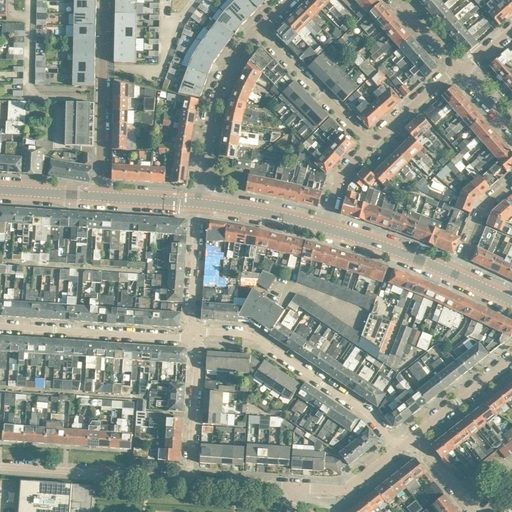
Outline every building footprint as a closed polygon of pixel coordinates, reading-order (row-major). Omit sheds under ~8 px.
[(258,8),(249,0),(236,0),(234,2),(250,17),(258,8)] [(249,0),(258,8),(267,0),(266,0),(249,0)] [(308,0),(300,8),(322,29),(330,38),(332,39),(332,38),(334,40),(337,40),(339,38),(334,32),(317,14),(320,12),(320,11),(309,0),(308,0)] [(344,18),(339,12),(326,0),(309,0),(320,11),(321,10),(322,9),(327,15),(330,12),(340,22),(344,18)] [(326,0),(339,12),(344,18),(345,19),(348,16),(342,9),(343,8),(339,3),(335,0),(326,0)] [(354,0),(362,9),(366,13),(379,1),(378,0),(354,0)] [(448,0),(439,0),(438,0),(431,0),(424,7),(431,15),(448,0)] [(458,0),(448,0),(431,15),(439,24),(450,13),(447,10),(458,0)] [(491,16),(499,26),(506,19),(488,0),(481,0),(491,11),(488,14),(491,16)] [(488,0),(506,19),(511,14),(511,12),(502,2),(500,4),(496,0),(488,0)] [(511,0),(504,0),(502,2),(511,12),(511,0)] [(96,14),(96,2),(74,2),(74,14),(96,14)] [(225,11),(241,26),(250,17),(234,2),(225,11)] [(115,3),(115,15),(137,15),(137,3),(115,3)] [(360,26),(365,31),(387,11),(380,3),(368,13),(371,16),(360,26)] [(209,10),(201,4),(198,8),(206,14),(209,10)] [(450,13),(439,24),(446,32),(475,7),(472,4),(466,9),(465,8),(454,17),(450,13)] [(452,39),(464,29),(461,26),(472,17),(471,15),(479,9),(476,6),(475,7),(446,32),(452,39)] [(318,33),(322,29),(300,8),(293,15),(310,32),(313,28),(318,33)] [(360,19),(366,13),(362,9),(356,15),(359,18),(360,19)] [(234,35),(241,26),(225,11),(216,22),(234,35)] [(387,11),(365,31),(369,35),(380,26),(383,29),(394,19),(387,11)] [(74,26),(95,26),(96,14),(74,14),(74,26)] [(201,20),(194,14),(191,18),(198,24),(201,20)] [(115,15),(115,27),(136,27),(137,15),(115,15)] [(286,22),(302,39),(309,46),(313,42),(307,36),(311,33),(310,32),(293,15),(286,22)] [(381,49),(403,28),(394,19),(383,29),(383,30),(384,30),(387,34),(376,44),(378,46),(370,52),(373,56),(381,49)] [(209,32),(227,45),(234,35),(216,22),(209,32)] [(296,45),(302,39),(286,22),(274,33),(307,66),(317,56),(315,53),(310,48),(304,54),(296,45)] [(452,39),(459,47),(482,27),(478,22),(467,32),(464,29),(452,39)] [(95,38),(95,26),(74,26),(74,38),(95,38)] [(115,27),(115,39),(136,40),(136,27),(115,27)] [(466,55),(478,44),(475,41),(486,32),(482,27),(459,47),(466,55)] [(399,48),(411,38),(403,28),(381,49),(373,56),(372,57),(375,61),(395,44),(399,48)] [(193,33),(184,29),(182,34),(191,37),(193,33)] [(219,54),(227,45),(209,32),(202,42),(219,54)] [(349,45),(342,37),(336,44),(342,51),(349,45)] [(74,38),(73,50),(95,51),(95,38),(74,38)] [(333,40),(332,39),(330,38),(322,45),(325,48),(333,40)] [(393,60),(397,64),(418,46),(411,38),(399,48),(394,53),(397,56),(393,60)] [(115,39),(114,51),(136,52),(136,40),(115,39)] [(192,57),(212,64),(219,54),(202,42),(192,57)] [(350,44),(349,45),(342,51),(345,54),(350,58),(350,59),(357,53),(350,44)] [(187,49),(178,46),(176,50),(185,54),(187,49)] [(413,64),(425,53),(418,46),(397,64),(400,68),(409,60),(413,64)] [(250,60),(262,72),(274,85),(281,91),(292,80),(260,47),(250,60)] [(95,63),(95,51),(73,50),(73,62),(95,63)] [(507,50),(489,66),(496,73),(511,59),(511,51),(510,53),(507,50)] [(136,64),(136,52),(114,51),(114,63),(136,64)] [(325,51),(308,67),(314,73),(331,57),(329,55),(325,51)] [(359,52),(357,53),(350,59),(353,61),(357,66),(359,68),(367,61),(359,52)] [(409,80),(431,61),(425,53),(413,64),(415,66),(405,75),(409,80)] [(331,57),(314,73),(320,79),(339,60),(335,56),(332,58),(331,57)] [(183,60),(174,57),(172,62),(181,65),(183,60)] [(208,75),(212,64),(192,57),(188,68),(208,75)] [(502,81),(503,82),(511,73),(511,67),(511,59),(496,73),(502,81)] [(250,61),(242,73),(256,82),(262,72),(250,60),(250,61)] [(339,60),(320,79),(326,85),(342,69),(341,67),(344,64),(339,60)] [(367,60),(367,61),(359,68),(369,79),(377,71),(367,60)] [(409,80),(413,84),(423,76),(426,79),(438,68),(431,61),(409,80)] [(73,62),(73,74),(94,75),(95,63),(73,62)] [(384,75),(385,74),(389,71),(383,63),(378,68),(379,69),(379,70),(383,76),(384,75)] [(179,72),(170,68),(168,73),(177,76),(179,72)] [(208,75),(188,68),(184,79),(204,87),(208,75)] [(342,69),(326,85),(331,91),(348,75),(344,70),(342,69)] [(378,71),(377,71),(369,79),(368,79),(392,108),(400,101),(390,89),(387,92),(380,84),(386,78),(383,76),(379,70),(378,71)] [(391,70),(389,71),(385,74),(389,79),(395,74),(391,70)] [(360,71),(356,75),(359,78),(360,77),(364,81),(367,78),(360,71)] [(242,73),(235,86),(251,93),(256,82),(242,73)] [(511,73),(503,82),(510,89),(511,86),(511,73)] [(94,87),(94,75),(73,74),(72,86),(79,86),(94,87)] [(348,75),(331,91),(337,97),(354,80),(352,79),(348,75)] [(392,82),(398,89),(403,85),(397,77),(392,82)] [(164,84),(162,88),(167,90),(170,81),(165,79),(164,84)] [(200,98),(204,87),(184,79),(178,94),(200,98)] [(384,115),(392,108),(368,79),(365,82),(370,88),(369,89),(378,100),(374,103),(384,115)] [(354,80),(337,97),(343,102),(359,86),(355,82),(354,80)] [(284,103),(300,87),(294,81),(278,97),(283,101),(284,103)] [(128,85),(114,84),(113,98),(133,98),(133,86),(128,85)] [(277,95),(281,91),(274,85),(271,90),(275,92),(276,93),(277,95)] [(398,89),(405,97),(410,92),(403,85),(398,89)] [(265,99),(251,93),(235,86),(230,98),(246,104),(248,99),(264,105),(269,100),(265,99)] [(435,109),(432,105),(423,113),(430,120),(460,94),(454,86),(442,96),(445,100),(435,109)] [(290,108),(306,93),(300,87),(284,103),(286,104),(290,108)] [(384,115),(374,103),(373,104),(370,106),(360,95),(363,91),(360,88),(357,91),(352,95),(376,122),(384,115)] [(155,98),(156,91),(147,89),(147,98),(155,98)] [(296,114),(311,99),(306,93),(290,108),(294,113),(296,114)] [(452,109),(456,113),(468,102),(460,94),(430,120),(434,125),(452,109)] [(175,100),(175,101),(176,102),(175,109),(177,109),(177,110),(196,113),(199,100),(176,95),(175,100)] [(376,122),(352,95),(347,100),(352,105),(361,114),(358,117),(369,129),(376,122)] [(133,98),(113,98),(113,111),(127,111),(128,98),(134,98),(133,98)] [(155,98),(147,98),(145,98),(144,111),(145,111),(154,111),(155,98)] [(266,114),(258,113),(244,110),(245,106),(246,105),(246,104),(230,98),(230,99),(226,113),(265,120),(266,114)] [(302,120),(317,105),(311,99),(296,114),(297,116),(302,120)] [(9,102),(8,112),(24,112),(25,102),(9,102)] [(475,110),(468,102),(456,113),(459,116),(448,126),(449,127),(445,130),(448,134),(475,110)] [(65,146),(81,146),(93,147),(93,137),(93,117),(94,103),(66,103),(65,146)] [(307,126),(323,111),(317,105),(302,120),(306,124),(307,126)] [(181,118),(180,124),(194,126),(196,113),(177,110),(175,117),(181,118)] [(470,129),(482,118),(481,117),(475,110),(448,134),(445,137),(448,140),(455,134),(456,135),(467,125),(469,128),(470,129)] [(127,111),(113,111),(113,124),(127,124),(127,111)] [(144,125),(152,125),(153,118),(154,111),(145,111),(144,125)] [(313,131),(328,116),(323,111),(307,126),(309,127),(313,131)] [(8,112),(7,122),(24,123),(24,112),(8,112)] [(224,122),(241,125),(242,121),(267,126),(268,121),(265,120),(226,113),(224,122)] [(420,115),(413,122),(436,149),(441,145),(428,131),(431,127),(420,115)] [(286,127),(293,120),(290,117),(283,124),(286,127)] [(330,117),(322,126),(348,151),(355,143),(344,132),(341,135),(331,125),(334,122),(330,117)] [(482,119),(482,118),(470,129),(470,130),(473,133),(458,146),(462,151),(489,126),(482,119)] [(6,122),(6,135),(11,135),(23,136),(24,123),(7,122),(6,122)] [(241,126),(241,125),(224,122),(224,124),(222,135),(254,140),(258,140),(258,134),(240,132),(240,127),(241,126)] [(405,129),(411,137),(415,141),(416,141),(421,147),(424,144),(433,153),(436,149),(413,122),(405,129)] [(172,136),(177,137),(191,139),(194,126),(180,124),(174,123),(172,136)] [(127,124),(113,124),(113,137),(127,138),(127,124)] [(151,138),(152,133),(152,125),(144,125),(143,138),(151,138)] [(341,158),(348,151),(322,126),(320,128),(325,133),(323,135),(333,144),(328,149),(339,160),(341,158)] [(462,151),(459,153),(462,157),(470,151),(481,141),(485,145),(497,135),(495,134),(489,126),(462,151)] [(281,134),(273,133),(271,142),(273,143),(280,137),(281,134)] [(221,145),(238,147),(239,143),(253,145),(257,145),(258,140),(254,140),(222,135),(221,145)] [(477,159),(469,165),(473,169),(475,168),(503,143),(497,135),(485,145),(488,149),(476,158),(477,159)] [(127,138),(113,137),(112,150),(127,150),(127,138)] [(177,137),(175,150),(190,152),(191,139),(177,137)] [(306,142),(311,146),(333,167),(339,160),(328,149),(326,151),(311,137),(306,142)] [(411,137),(404,144),(428,168),(433,164),(420,151),(422,148),(421,147),(416,141),(415,141),(411,137)] [(0,171),(9,173),(11,143),(6,142),(5,156),(0,155),(0,171)] [(19,173),(20,173),(21,157),(20,157),(16,157),(17,143),(11,143),(9,173),(19,173)] [(503,143),(475,168),(479,172),(495,158),(499,162),(511,151),(503,143)] [(404,144),(396,151),(407,163),(410,160),(420,169),(421,168),(429,176),(432,173),(428,168),(404,144)] [(220,157),(236,159),(236,158),(241,159),(243,153),(245,153),(245,151),(246,151),(247,149),(238,147),(221,145),(219,156),(220,157)] [(265,152),(264,155),(275,153),(276,154),(277,149),(272,146),(265,152)] [(327,174),(333,167),(311,146),(307,151),(318,160),(315,163),(318,166),(327,174)] [(21,157),(20,173),(36,174),(41,175),(41,170),(43,170),(44,164),(45,155),(42,155),(43,148),(22,147),(21,157)] [(175,153),(173,167),(188,169),(190,152),(175,150),(175,153)] [(396,151),(388,160),(407,179),(409,181),(414,176),(404,166),(407,163),(396,151)] [(502,166),(507,172),(511,168),(511,152),(511,151),(499,162),(489,170),(485,174),(480,178),(489,188),(498,180),(493,175),(501,168),(500,168),(502,166)] [(126,152),(112,152),(112,180),(125,181),(126,166),(126,152)] [(450,161),(451,162),(454,166),(463,158),(462,157),(459,153),(450,161)] [(92,167),(92,154),(84,154),(83,155),(83,165),(72,163),(51,160),(49,168),(48,176),(64,179),(90,183),(90,179),(91,175),(92,167)] [(438,161),(442,166),(447,162),(443,157),(438,161)] [(236,159),(235,167),(238,168),(250,170),(251,162),(236,159)] [(379,168),(378,169),(389,181),(390,180),(393,183),(398,178),(403,183),(407,179),(388,160),(379,168)] [(451,162),(446,166),(456,177),(465,188),(462,191),(460,196),(468,200),(467,202),(473,204),(474,202),(475,200),(480,196),(470,184),(461,173),(454,166),(451,162)] [(248,176),(246,192),(256,194),(261,166),(261,164),(256,163),(253,177),(248,176)] [(267,196),(270,180),(269,180),(264,179),(267,165),(261,164),(261,166),(256,194),(260,194),(265,195),(267,196)] [(283,169),(276,198),(287,200),(288,193),(290,193),(292,185),(290,185),(286,183),(289,170),(289,165),(284,164),(283,168),(283,169)] [(469,165),(465,169),(475,180),(470,184),(480,196),(489,188),(480,178),(473,169),(469,165)] [(137,181),(138,167),(126,166),(125,181),(134,181),(137,181)] [(150,182),(151,168),(138,167),(137,181),(150,182)] [(188,169),(173,167),(171,183),(186,184),(188,169)] [(270,180),(267,196),(276,198),(283,169),(283,168),(279,167),(277,167),(274,181),(270,180)] [(288,193),(287,200),(288,200),(299,203),(302,188),(305,174),(307,169),(300,167),(299,172),(296,186),(292,185),(290,193),(288,193)] [(164,183),(165,169),(151,168),(150,182),(164,183)] [(318,168),(316,174),(315,176),(308,205),(318,208),(322,192),(318,191),(320,181),(325,182),(326,176),(318,168)] [(389,181),(378,169),(377,169),(372,175),(365,168),(357,176),(364,183),(368,187),(376,179),(391,192),(399,192),(389,181)] [(299,203),(308,205),(315,176),(316,174),(312,173),(311,175),(310,175),(306,188),(302,188),(299,203)] [(361,187),(364,183),(357,176),(354,179),(353,180),(361,187)] [(427,183),(423,179),(415,186),(419,191),(427,183)] [(426,185),(419,192),(444,203),(451,206),(461,210),(470,213),(473,206),(473,204),(467,202),(468,200),(460,196),(459,198),(457,202),(430,190),(426,185)] [(363,203),(357,202),(354,218),(365,221),(369,206),(374,190),(368,189),(363,203)] [(365,221),(376,225),(381,210),(375,208),(380,192),(374,190),(369,206),(365,221)] [(359,194),(347,191),(341,214),(354,218),(357,202),(359,194)] [(385,194),(381,210),(376,225),(389,229),(394,214),(393,214),(387,212),(391,196),(385,194)] [(406,201),(412,203),(415,195),(409,195),(406,201)] [(427,198),(425,202),(437,207),(439,203),(438,203),(427,198)] [(511,215),(511,209),(505,201),(492,212),(491,214),(491,215),(505,221),(506,220),(509,222),(511,218),(511,217),(511,215)] [(451,208),(451,206),(444,203),(441,209),(449,212),(451,208)] [(7,208),(5,236),(5,239),(10,240),(10,236),(11,231),(14,232),(14,230),(15,224),(16,209),(7,208)] [(23,237),(25,210),(16,209),(15,224),(14,230),(18,230),(18,237),(23,237)] [(441,231),(435,247),(444,250),(456,219),(460,212),(453,209),(447,225),(444,224),(441,231)] [(25,210),(23,237),(23,243),(28,244),(29,232),(32,232),(33,225),(34,210),(25,210)] [(41,241),(41,238),(43,211),(34,210),(33,225),(36,226),(35,237),(35,241),(41,241)] [(43,211),(41,238),(41,241),(47,242),(47,235),(50,235),(52,211),(43,211)] [(53,241),(59,241),(59,239),(61,212),(52,211),(50,235),(53,235),(53,241)] [(59,239),(59,241),(58,247),(64,247),(65,240),(68,240),(69,228),(70,213),(61,212),(59,239)] [(72,240),(77,241),(79,213),(70,213),(69,228),(72,228),(72,240)] [(87,229),(90,229),(91,214),(81,213),(79,213),(77,241),(77,246),(82,247),(81,253),(76,253),(76,255),(76,264),(85,265),(87,229)] [(95,251),(101,251),(104,215),(91,214),(90,229),(92,229),(92,237),(96,237),(95,251)] [(389,229),(401,233),(406,218),(394,214),(389,229)] [(104,215),(102,244),(111,244),(113,215),(104,215)] [(111,244),(111,246),(114,246),(114,250),(120,251),(120,243),(122,216),(113,215),(111,244)] [(413,238),(424,242),(430,227),(433,220),(421,215),(418,223),(413,238)] [(486,225),(511,236),(511,229),(503,226),(505,222),(505,221),(491,215),(490,216),(486,225)] [(126,231),(130,231),(131,217),(122,216),(120,243),(126,243),(126,231)] [(132,248),(138,249),(140,217),(131,217),(130,231),(133,232),(132,248)] [(144,233),(148,233),(149,218),(140,217),(138,249),(143,249),(144,233)] [(156,240),(158,218),(149,218),(148,233),(151,233),(150,245),(156,245),(156,243),(156,240)] [(161,234),(168,234),(169,219),(158,218),(156,240),(160,240),(161,234)] [(401,233),(413,238),(418,223),(406,218),(401,233)] [(173,242),(186,243),(187,223),(185,220),(169,219),(168,234),(174,235),(173,242)] [(456,219),(444,250),(453,254),(454,251),(459,238),(455,237),(462,222),(456,219)] [(435,247),(441,231),(444,224),(433,220),(430,227),(424,242),(435,247)] [(218,242),(225,242),(226,225),(210,222),(207,224),(206,246),(216,247),(216,242),(218,242)] [(226,225),(225,242),(229,243),(226,258),(232,259),(238,227),(226,225)] [(240,245),(246,246),(249,229),(238,227),(232,259),(237,260),(240,245)] [(477,264),(481,266),(495,237),(497,232),(486,227),(472,261),(473,262),(473,263),(476,265),(477,264)] [(255,259),(259,231),(249,229),(246,246),(245,257),(255,259)] [(255,259),(254,263),(259,264),(260,255),(265,255),(266,249),(268,250),(268,249),(271,233),(269,233),(259,231),(255,259)] [(271,233),(268,249),(279,252),(282,236),(271,233)] [(282,236),(279,252),(290,255),(294,239),(287,237),(282,236)] [(500,239),(495,237),(481,266),(485,267),(485,269),(488,270),(489,269),(489,270),(490,270),(496,257),(492,255),(497,245),(500,239)] [(297,257),(302,258),(306,242),(294,239),(290,256),(289,262),(288,266),(287,267),(295,269),(297,257)] [(315,244),(306,242),(302,258),(302,259),(311,262),(312,261),(315,244)] [(494,272),(498,274),(511,245),(511,244),(508,243),(505,249),(500,259),(496,257),(490,270),(490,271),(494,273),(494,272)] [(170,255),(185,256),(186,245),(171,244),(171,249),(161,249),(161,251),(160,251),(156,250),(155,253),(164,254),(170,255)] [(315,244),(312,260),(323,264),(328,248),(315,244)] [(507,278),(511,268),(511,264),(509,263),(511,257),(511,245),(498,274),(502,276),(502,277),(505,278),(506,278),(507,279),(507,278)] [(206,246),(203,287),(218,288),(226,288),(226,278),(219,278),(220,260),(224,260),(224,253),(221,253),(216,252),(216,247),(206,246)] [(328,248),(323,264),(333,267),(336,268),(340,251),(338,251),(328,248)] [(49,262),(57,263),(58,258),(58,251),(50,250),(49,254),(49,256),(49,262)] [(340,251),(336,268),(347,271),(352,255),(341,252),(340,251)] [(184,265),(185,256),(170,255),(164,254),(164,257),(158,257),(157,263),(184,265)] [(67,264),(76,264),(76,255),(67,255),(67,258),(67,264)] [(344,281),(342,287),(345,288),(348,289),(353,273),(358,274),(363,259),(356,256),(352,255),(347,271),(344,281)] [(369,284),(371,279),(376,263),(363,259),(358,274),(359,275),(358,280),(369,284)] [(169,269),(169,273),(184,274),(184,265),(157,263),(157,268),(169,269)] [(376,263),(371,279),(382,283),(388,267),(376,263)] [(15,275),(16,273),(16,266),(7,266),(6,274),(15,275)] [(33,275),(43,276),(43,268),(33,268),(33,275)] [(52,269),(43,268),(43,276),(51,276),(52,269)] [(69,281),(69,276),(70,270),(61,269),(60,280),(69,281)] [(393,285),(403,290),(409,275),(394,269),(383,295),(388,297),(393,285)] [(84,273),(83,282),(92,282),(93,271),(86,271),(84,273)] [(102,272),(93,271),(92,282),(101,283),(101,281),(102,272)] [(258,279),(256,282),(261,286),(263,288),(267,290),(277,276),(269,274),(263,271),(262,271),(261,273),(261,274),(258,279)] [(297,282),(302,284),(306,273),(299,271),(296,282),(297,282)] [(101,281),(110,282),(110,273),(102,272),(101,281)] [(120,273),(110,273),(110,282),(119,282),(119,279),(120,273)] [(157,275),(156,281),(183,283),(184,274),(169,273),(169,276),(157,275)] [(308,274),(306,273),(302,284),(308,286),(312,276),(308,274)] [(399,301),(397,306),(403,308),(410,290),(413,292),(414,292),(419,279),(418,279),(412,276),(409,275),(403,290),(399,301)] [(312,276),(308,286),(313,289),(317,278),(312,276)] [(319,278),(317,278),(313,289),(319,291),(323,280),(319,278)] [(416,301),(411,313),(411,315),(417,318),(430,283),(420,279),(419,279),(414,292),(415,292),(414,296),(414,301),(416,301)] [(319,291),(324,293),(329,282),(323,280),(319,291)] [(152,281),(152,286),(156,286),(162,287),(161,290),(168,291),(183,292),(183,283),(156,281),(152,281)] [(331,283),(329,282),(324,293),(330,295),(334,284),(331,283)] [(432,302),(434,303),(440,288),(430,283),(417,318),(416,319),(421,321),(427,307),(430,308),(432,302)] [(30,318),(32,291),(32,284),(27,284),(26,303),(22,303),(21,318),(30,318)] [(330,295),(336,297),(340,286),(336,285),(334,284),(330,295)] [(48,319),(57,320),(58,305),(55,305),(56,286),(50,286),(50,293),(48,319)] [(345,288),(342,287),(340,286),(336,297),(341,299),(345,288)] [(228,288),(228,296),(226,321),(238,322),(238,317),(253,290),(253,289),(250,287),(239,307),(232,306),(233,297),(234,288),(228,288)] [(214,320),(215,305),(208,305),(209,296),(215,296),(216,289),(203,288),(201,319),(214,320)] [(351,290),(348,289),(345,288),(341,299),(347,301),(351,290)] [(450,292),(440,288),(434,303),(435,303),(438,304),(431,324),(436,326),(437,323),(438,323),(450,292)] [(3,316),(12,317),(14,290),(9,290),(8,295),(5,294),(4,301),(3,316)] [(14,290),(12,317),(21,318),(22,303),(19,302),(19,290),(14,290)] [(161,290),(161,294),(168,295),(167,301),(182,302),(183,292),(168,291),(161,290)] [(265,328),(270,332),(277,322),(284,311),(279,307),(276,305),(275,304),(274,303),(273,305),(263,298),(264,297),(253,290),(238,317),(238,322),(238,321),(250,322),(260,329),(262,326),(265,328)] [(353,291),(351,290),(347,301),(352,303),(357,292),(353,291)] [(30,318),(39,319),(41,297),(37,297),(37,292),(32,291),(30,318)] [(117,309),(116,324),(125,325),(127,294),(127,291),(122,291),(121,303),(118,303),(117,309)] [(365,295),(368,297),(376,299),(378,295),(367,291),(365,295)] [(41,297),(39,319),(48,319),(50,293),(45,292),(44,297),(41,297)] [(362,294),(357,292),(352,303),(358,306),(362,294)] [(464,299),(450,292),(438,323),(450,329),(452,326),(464,299)] [(58,305),(57,320),(66,321),(68,294),(62,293),(62,300),(58,299),(58,305)] [(68,294),(66,321),(75,321),(78,321),(79,306),(76,306),(77,298),(73,298),(73,293),(68,293),(68,294)] [(89,322),(99,323),(100,300),(97,300),(98,293),(91,293),(91,295),(89,322)] [(127,294),(125,325),(134,325),(135,310),(132,310),(133,295),(127,294)] [(300,307),(307,298),(296,294),(291,301),(299,307),(300,307)] [(358,306),(364,308),(368,297),(365,295),(362,294),(358,306)] [(78,321),(89,322),(91,295),(85,295),(85,300),(81,300),(81,306),(79,306),(78,321)] [(100,297),(100,300),(99,323),(107,323),(109,296),(104,296),(103,297),(100,297)] [(107,323),(116,324),(117,309),(113,309),(114,296),(109,296),(107,323)] [(214,320),(226,321),(228,296),(222,296),(221,306),(215,305),(214,320)] [(371,313),(376,299),(368,297),(364,308),(371,313)] [(307,298),(300,307),(305,311),(312,301),(307,298)] [(135,310),(134,325),(144,326),(145,299),(140,299),(139,305),(135,305),(135,310)] [(145,299),(144,326),(152,326),(153,311),(149,311),(150,300),(145,299)] [(467,317),(468,318),(474,303),(464,299),(452,326),(457,329),(463,315),(467,317)] [(317,304),(312,301),(305,311),(310,314),(317,304)] [(475,304),(474,303),(468,318),(472,319),(464,336),(467,338),(468,337),(473,333),(484,308),(475,304)] [(322,308),(317,304),(310,314),(315,317),(322,308)] [(320,321),(327,311),(322,308),(315,317),(320,321)] [(473,333),(468,337),(476,340),(483,325),(486,327),(487,327),(494,313),(493,312),(484,308),(473,333)] [(271,332),(269,335),(277,341),(295,314),(295,313),(290,310),(280,325),(277,322),(270,332),(271,332)] [(152,326),(166,327),(167,312),(153,311),(152,326)] [(325,324),(332,314),(327,311),(320,321),(325,324)] [(167,312),(166,327),(178,328),(180,326),(181,313),(167,312)] [(377,359),(379,353),(380,350),(391,322),(371,314),(370,313),(362,333),(357,346),(377,359)] [(494,313),(487,327),(488,327),(493,330),(488,336),(493,340),(498,335),(506,318),(495,313),(494,313)] [(295,314),(277,341),(285,346),(293,333),(290,331),(297,320),(299,316),(295,314)] [(330,328),(337,318),(332,314),(325,324),(330,328)] [(330,328),(335,331),(342,321),(337,318),(330,328)] [(511,321),(506,318),(498,335),(493,340),(488,346),(488,347),(485,349),(489,354),(511,335),(511,321)] [(346,325),(342,321),(335,331),(340,334),(346,325)] [(396,324),(391,322),(380,350),(385,352),(396,324)] [(285,346),(292,351),(307,328),(302,325),(296,335),(293,333),(285,346)] [(340,334),(345,338),(351,328),(346,325),(340,334)] [(403,352),(407,343),(412,329),(401,325),(389,357),(386,365),(391,369),(396,371),(403,352)] [(307,328),(292,351),(300,356),(308,343),(305,341),(311,331),(307,328)] [(356,331),(351,328),(345,338),(352,342),(356,331)] [(425,328),(417,347),(421,348),(428,329),(425,328)] [(328,329),(322,338),(307,361),(315,366),(323,353),(319,351),(326,341),(325,340),(331,331),(328,329)] [(362,333),(356,331),(352,342),(357,346),(362,333)] [(410,334),(407,343),(412,346),(415,347),(419,338),(410,334)] [(300,356),(307,361),(322,338),(317,335),(316,337),(314,335),(308,343),(300,356)] [(11,353),(12,337),(3,336),(1,364),(1,369),(5,370),(6,364),(7,352),(11,353)] [(445,348),(451,341),(444,336),(440,341),(445,348)] [(13,365),(19,365),(21,338),(12,337),(11,353),(14,353),(13,365)] [(21,338),(19,365),(24,365),(25,360),(28,360),(30,338),(21,338)] [(31,366),(37,366),(39,339),(30,338),(28,360),(31,360),(31,366)] [(47,355),(48,339),(39,339),(37,366),(42,367),(43,354),(47,355)] [(49,367),(54,367),(56,340),(48,339),(47,355),(46,361),(49,361),(49,367)] [(55,367),(54,370),(60,371),(60,362),(64,362),(66,341),(56,340),(55,367)] [(66,341),(64,362),(67,363),(67,368),(73,369),(74,341),(66,341)] [(86,342),(83,342),(74,341),(73,369),(78,369),(78,357),(82,357),(85,357),(86,342)] [(322,371),(337,348),(340,344),(335,341),(326,355),(323,353),(315,366),(322,371)] [(86,342),(85,357),(87,357),(86,369),(96,369),(98,343),(88,342),(86,342)] [(96,369),(96,370),(101,371),(102,358),(106,359),(107,343),(98,343),(96,369)] [(108,371),(114,372),(116,344),(107,343),(106,359),(105,365),(108,365),(108,371)] [(409,354),(412,346),(407,343),(403,352),(409,354)] [(452,351),(454,353),(464,346),(462,343),(452,351)] [(478,343),(468,351),(477,363),(488,355),(478,343)] [(116,344),(114,372),(119,372),(120,360),(124,360),(124,344),(116,344)] [(123,372),(132,373),(133,345),(124,344),(124,360),(123,372)] [(137,367),(141,367),(142,361),(143,346),(133,345),(132,373),(131,381),(137,381),(137,367)] [(143,346),(142,361),(141,367),(145,368),(144,373),(150,374),(152,346),(143,346)] [(152,346),(150,374),(155,374),(156,362),(159,362),(160,347),(152,346)] [(160,347),(159,362),(163,362),(162,375),(168,375),(170,347),(160,347)] [(174,363),(177,364),(178,348),(170,347),(168,375),(173,375),(174,363)] [(178,348),(177,364),(177,376),(176,382),(185,383),(185,376),(182,375),(182,364),(186,364),(187,351),(185,348),(178,348)] [(341,351),(337,348),(322,371),(330,376),(338,364),(338,363),(335,361),(341,351)] [(460,377),(468,371),(458,359),(454,362),(449,355),(448,356),(444,351),(441,353),(450,365),(460,377)] [(468,371),(477,363),(468,351),(458,359),(468,371)] [(207,352),(206,370),(217,371),(218,353),(207,352)] [(218,353),(217,371),(228,372),(229,353),(218,353)] [(229,353),(228,372),(238,373),(239,354),(229,353)] [(330,376),(340,382),(356,356),(352,353),(343,367),(340,365),(338,364),(330,376)] [(379,353),(377,359),(384,364),(386,365),(389,357),(379,353)] [(431,357),(428,353),(420,360),(423,363),(431,357)] [(239,354),(238,373),(248,373),(248,371),(250,357),(250,355),(239,354)] [(356,356),(340,382),(347,387),(355,375),(352,372),(358,363),(358,362),(362,357),(358,354),(356,356)] [(366,359),(373,364),(375,360),(368,355),(366,359)] [(432,359),(435,362),(452,383),(460,377),(450,365),(447,368),(436,355),(432,359)] [(274,367),(264,361),(262,364),(250,357),(248,371),(254,375),(254,376),(263,382),(274,367)] [(381,368),(383,365),(375,360),(373,364),(381,368)] [(436,396),(444,390),(431,373),(430,372),(427,375),(417,362),(412,366),(436,396)] [(444,390),(452,383),(435,362),(431,365),(434,370),(431,373),(444,390)] [(428,403),(436,396),(412,366),(405,372),(419,390),(418,391),(427,403),(428,403)] [(272,388),(282,373),(274,367),(263,382),(272,388)] [(347,387),(355,392),(369,370),(364,367),(358,377),(355,375),(347,387)] [(374,373),(369,370),(355,392),(362,397),(370,385),(367,383),(374,373)] [(272,388),(281,394),(291,379),(282,373),(272,388)] [(370,402),(384,380),(385,378),(387,376),(382,373),(373,387),(370,385),(362,397),(370,402)] [(399,383),(403,388),(419,409),(427,403),(418,391),(414,394),(403,380),(402,381),(397,375),(395,378),(399,383)] [(18,377),(17,381),(17,387),(26,388),(27,382),(27,378),(18,377)] [(384,380),(370,402),(377,407),(385,395),(382,393),(390,381),(385,378),(384,380)] [(36,382),(35,389),(44,389),(45,381),(45,379),(36,379),(36,382)] [(85,392),(94,393),(95,382),(95,380),(85,379),(85,392)] [(291,379),(281,394),(290,400),(300,385),(291,379)] [(54,380),(54,382),(53,390),(62,390),(63,380),(54,380)] [(72,381),(63,380),(62,390),(71,391),(72,381)] [(53,390),(54,382),(45,381),(44,389),(53,390)] [(78,391),(81,382),(72,381),(71,391),(78,391)] [(216,381),(205,381),(205,389),(216,390),(216,381)] [(95,382),(94,393),(103,393),(104,386),(104,385),(104,383),(95,382)] [(297,411),(313,388),(305,383),(302,386),(296,396),(299,398),(293,408),(291,411),(295,414),(297,411)] [(412,415),(419,409),(403,388),(399,383),(395,387),(401,395),(398,397),(412,415)] [(104,389),(103,393),(112,394),(113,384),(111,384),(108,386),(108,389),(104,389)] [(113,384),(112,394),(121,394),(122,386),(122,385),(113,384)] [(152,389),(152,392),(157,392),(157,393),(184,395),(185,385),(175,384),(172,384),(170,384),(170,388),(157,387),(157,390),(152,389)] [(498,392),(507,403),(507,402),(511,406),(511,405),(511,388),(508,384),(498,392)] [(131,387),(122,386),(121,394),(130,395),(131,387)] [(308,405),(311,406),(320,393),(313,388),(297,411),(302,414),(308,405)] [(223,392),(204,391),(204,403),(222,404),(223,392)] [(169,403),(184,403),(184,395),(157,393),(157,392),(150,392),(150,401),(155,402),(155,398),(157,398),(169,399),(169,403)] [(498,392),(482,405),(498,415),(502,411),(503,413),(509,409),(505,404),(507,403),(498,392)] [(309,426),(312,421),(328,398),(320,393),(311,406),(314,408),(306,420),(308,421),(304,428),(307,429),(309,426)] [(398,407),(394,409),(404,421),(412,415),(398,397),(393,401),(398,407)] [(323,414),(326,416),(335,403),(328,398),(312,421),(317,424),(323,414)] [(378,409),(382,414),(391,404),(385,398),(378,409)] [(138,400),(136,427),(141,427),(143,428),(143,420),(146,421),(146,418),(147,418),(147,413),(146,413),(147,401),(138,400)] [(168,411),(183,412),(184,403),(169,403),(156,402),(155,402),(150,401),(149,404),(157,405),(157,407),(168,408),(168,411)] [(222,404),(204,403),(203,413),(221,415),(222,407),(224,407),(226,406),(226,404),(222,404)] [(271,409),(262,403),(259,406),(270,413),(270,410),(271,409)] [(317,436),(322,440),(327,431),(343,408),(335,403),(326,416),(329,418),(322,428),(317,436)] [(498,415),(482,405),(475,411),(497,438),(497,437),(502,434),(491,420),(498,415)] [(25,427),(24,442),(35,443),(37,414),(37,408),(32,408),(31,420),(30,420),(29,427),(25,427)] [(338,424),(341,427),(350,413),(343,408),(327,431),(332,434),(338,424)] [(404,421),(394,409),(385,417),(393,427),(396,428),(404,421)] [(497,438),(475,411),(468,417),(478,430),(479,429),(481,427),(494,443),(491,445),(493,448),(497,448),(502,443),(497,437),(497,438)] [(221,415),(203,413),(202,424),(232,426),(233,415),(221,415)] [(350,433),(359,419),(350,413),(341,427),(338,432),(341,434),(345,429),(350,433)] [(3,425),(2,441),(14,442),(15,419),(15,414),(9,414),(8,425),(3,425)] [(35,443),(46,444),(46,428),(41,428),(42,414),(37,414),(35,443)] [(47,423),(46,428),(46,444),(56,444),(58,415),(51,415),(51,423),(47,423)] [(56,444),(67,445),(68,429),(63,429),(64,415),(58,415),(56,444)] [(68,429),(67,445),(78,446),(80,417),(75,416),(75,423),(72,425),(72,430),(68,429)] [(249,416),(248,424),(258,424),(259,416),(249,416)] [(258,424),(258,430),(269,430),(269,428),(270,417),(259,416),(258,424)] [(80,417),(78,446),(88,447),(90,425),(83,425),(83,417),(80,417)] [(158,429),(182,430),(183,418),(167,417),(166,423),(149,422),(149,428),(158,429)] [(270,417),(269,428),(278,428),(278,418),(270,417)] [(468,417),(459,423),(483,454),(487,451),(483,446),(484,445),(474,433),(478,430),(468,417)] [(14,442),(24,442),(25,427),(20,426),(21,420),(15,419),(14,442)] [(122,427),(120,449),(131,449),(132,434),(127,433),(127,427),(126,427),(126,421),(122,420),(122,427)] [(280,428),(280,432),(285,432),(285,426),(291,430),(292,431),(294,427),(283,420),(281,424),(280,428)] [(360,433),(365,424),(362,421),(361,420),(354,432),(358,437),(360,433)] [(88,447),(99,447),(100,426),(100,422),(93,422),(90,425),(88,447)] [(459,423),(452,429),(463,442),(466,440),(481,459),(485,456),(459,423)] [(100,426),(99,447),(109,448),(111,427),(100,426)] [(109,448),(120,449),(121,433),(122,427),(117,427),(111,427),(109,448)] [(511,437),(511,428),(503,435),(506,440),(508,441),(511,437)] [(157,439),(166,440),(181,441),(182,430),(158,429),(157,439)] [(377,440),(369,429),(362,435),(360,433),(358,437),(368,450),(377,443),(377,440)] [(463,442),(452,429),(445,435),(465,460),(471,467),(476,464),(460,445),(463,442)] [(356,440),(349,446),(358,458),(359,457),(368,450),(358,437),(354,432),(353,434),(352,434),(356,440)] [(445,435),(438,440),(452,458),(455,456),(461,463),(465,460),(445,435)] [(332,446),(339,441),(334,438),(329,445),(332,446)] [(157,443),(157,449),(165,450),(180,452),(181,441),(166,440),(165,444),(157,443)] [(313,452),(312,471),(324,472),(324,470),(337,470),(333,458),(325,457),(325,453),(319,453),(319,450),(321,450),(323,444),(316,440),(314,443),(314,446),(313,452)] [(433,444),(431,446),(451,471),(455,468),(453,466),(456,464),(452,458),(438,440),(433,444)] [(509,455),(511,453),(511,450),(507,444),(503,447),(509,455)] [(200,463),(210,464),(211,445),(201,445),(200,463)] [(221,465),(222,446),(211,445),(210,464),(221,465)] [(247,445),(246,463),(256,464),(257,445),(247,445)] [(257,445),(256,464),(267,465),(268,446),(257,445)] [(291,467),(291,469),(302,470),(303,452),(297,451),(297,445),(293,445),(291,467)] [(221,465),(231,465),(233,447),(222,446),(221,465)] [(268,446),(267,465),(278,466),(279,447),(268,446)] [(346,448),(339,453),(346,463),(348,465),(351,463),(358,458),(349,446),(346,448)] [(233,447),(231,465),(243,466),(243,463),(244,447),(233,447)] [(279,447),(278,466),(289,466),(290,448),(279,447)] [(505,458),(509,455),(503,447),(499,450),(505,458)] [(148,449),(140,448),(134,448),(133,459),(148,460),(148,449)] [(158,460),(180,462),(180,452),(165,450),(157,449),(157,450),(159,450),(158,460)] [(312,471),(313,452),(303,452),(302,470),(312,471)] [(337,470),(338,470),(346,463),(339,453),(333,458),(337,470)] [(415,458),(404,467),(415,481),(421,476),(429,485),(434,482),(418,462),(415,458)] [(401,470),(395,475),(405,488),(410,494),(420,487),(415,481),(404,467),(403,468),(401,470)] [(490,474),(494,478),(501,471),(498,467),(490,474)] [(505,474),(501,471),(494,478),(497,481),(505,474)] [(508,478),(505,474),(497,481),(501,485),(508,478)] [(385,482),(396,496),(405,488),(395,475),(394,475),(391,477),(385,482)] [(511,482),(508,478),(501,485),(504,489),(511,482)] [(91,511),(93,486),(20,481),(19,495),(16,495),(16,494),(15,494),(15,503),(19,503),(18,511),(91,511)] [(381,486),(375,490),(385,502),(386,504),(396,496),(385,482),(382,485),(381,486)] [(430,487),(424,492),(431,502),(443,493),(436,485),(435,483),(430,487)] [(373,492),(364,499),(374,511),(381,511),(378,507),(383,503),(385,502),(375,490),(374,491),(373,492)] [(426,511),(443,511),(452,505),(450,502),(444,495),(425,510),(426,511)] [(355,506),(353,508),(356,511),(374,511),(364,499),(355,506)] [(417,503),(418,504),(422,509),(428,504),(424,499),(417,503)] [(418,504),(417,503),(416,501),(407,508),(409,511),(418,511),(422,509),(418,504)]
